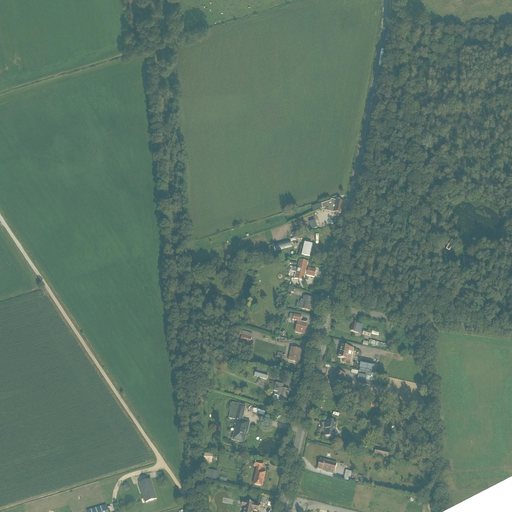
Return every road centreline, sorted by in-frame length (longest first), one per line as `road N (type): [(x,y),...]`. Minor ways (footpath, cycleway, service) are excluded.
road 1 (track): [(188,511),(0,217)]
road 2 (primary): [(327,308),(386,0)]
road 3 (primary): [(282,511),(327,308)]
road 4 (unclassified): [(327,308),(511,335)]
